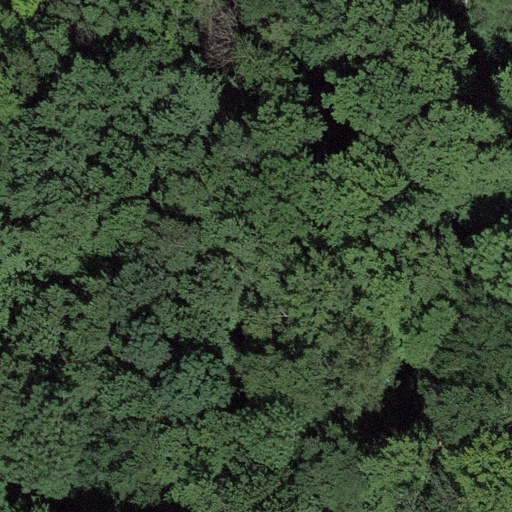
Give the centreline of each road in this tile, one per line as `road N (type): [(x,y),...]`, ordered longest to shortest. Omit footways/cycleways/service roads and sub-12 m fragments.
road 1 (track): [(60,0),(27,290),(67,454),(48,511)]
road 2 (track): [(281,511),(309,350),(353,248),(511,93)]
road 3 (track): [(353,248),(379,330),(462,511)]
